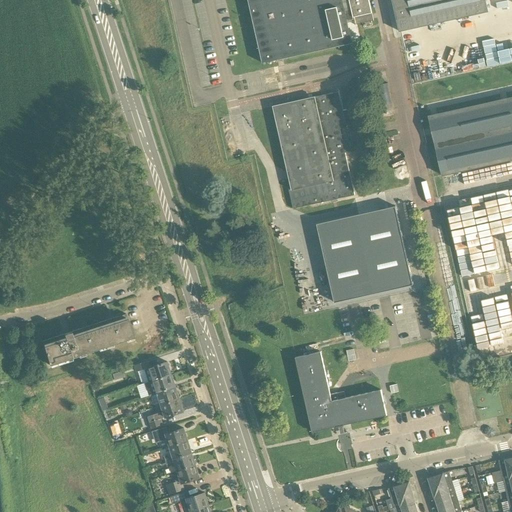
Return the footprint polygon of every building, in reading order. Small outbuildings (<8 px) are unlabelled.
[(263,63),(263,64),(352,44),(341,0),(249,0),(263,63)] [(372,15),(369,0),(349,0),(355,25),(374,21),(372,15)] [(439,84),(494,72),(501,70),(488,11),(511,6),(511,0),(392,0),(399,30),(397,31),(400,34),(403,36),(407,36),(409,37),(412,36),(415,35),(414,28),(458,18),(466,37),(485,33),(486,37),(441,47),(441,49),(439,49),(438,48),(431,49),(439,84)] [(392,104),(388,83),(377,86),(372,87),(377,107),(381,106),(392,104)] [(347,128),(340,99),(338,92),(270,108),(273,107),(280,138),(281,143),(292,190),(289,190),(293,209),(355,195),(345,153),(352,152),(349,139),(343,141),(340,129),(347,128)] [(511,97),(508,99),(429,116),(442,176),(511,160),(511,159),(511,97)] [(395,207),(318,224),(335,302),(413,285),(395,207)] [(134,338),(126,314),(42,342),(50,366),(134,338)] [(475,338),(487,336),(485,324),(473,326),(475,338)] [(356,360),(354,349),(347,351),(349,361),(356,360)] [(295,358),(312,432),(387,416),(381,390),(345,398),(344,391),(331,394),(321,352),(295,358)] [(145,370),(146,375),(148,383),(172,375),(168,362),(149,368),(147,362),(134,366),(136,372),(145,370)] [(172,375),(148,383),(144,384),(147,390),(149,396),(157,393),(176,387),(172,375)] [(180,399),(176,387),(157,393),(161,406),(180,399)] [(149,423),(151,429),(163,425),(161,419),(184,412),(180,399),(161,406),(163,412),(153,415),(155,421),(149,423)] [(110,426),(113,436),(121,433),(118,424),(110,426)] [(184,428),(161,436),(163,441),(167,440),(170,447),(188,441),(184,428)] [(170,447),(172,453),(173,459),(192,453),(188,441),(170,447)] [(167,467),(175,464),(178,471),(196,465),(192,453),(173,459),(170,460),(165,461),(167,467)] [(511,457),(498,461),(501,471),(511,468),(511,457)] [(184,483),(200,478),(196,465),(178,471),(180,479),(175,480),(176,483),(166,485),(169,495),(186,489),(184,483)] [(511,468),(501,471),(495,473),(497,483),(503,481),(511,479),(511,468)] [(452,482),(449,471),(428,478),(431,488),(452,482)] [(504,484),(506,492),(511,490),(511,479),(503,481),(504,484)] [(435,498),(456,492),(461,490),(458,480),(452,482),(431,488),(435,498)] [(388,489),(391,499),(412,492),(409,482),(388,489)] [(183,511),(188,511),(209,505),(205,493),(188,499),(185,492),(170,497),(173,504),(180,502),(183,511)] [(415,502),(412,492),(391,499),(385,501),(389,511),(390,510),(395,509),(415,502)] [(435,498),(438,508),(459,501),(456,492),(435,498)] [(464,500),(459,501),(438,508),(439,511),(459,511),(462,511),(467,509),(464,500)] [(418,511),(415,502),(395,509),(395,511),(418,511)] [(152,511),(155,511),(153,503),(143,506),(145,511),(152,511)]
